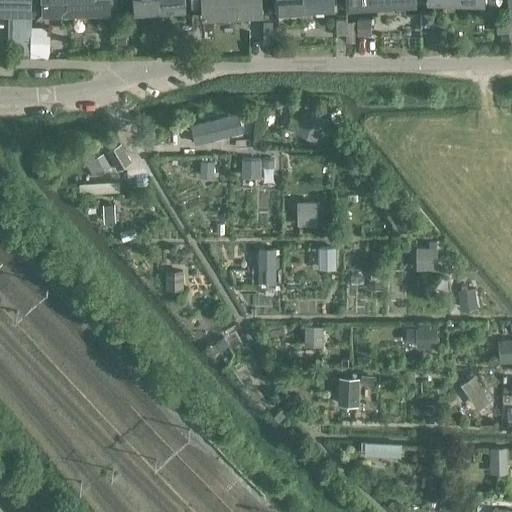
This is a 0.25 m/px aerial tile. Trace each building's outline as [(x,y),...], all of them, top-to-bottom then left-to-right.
[(34,0),(0,0),(0,17),(34,19),(34,0)] [(113,0),(43,0),(43,19),(113,18),(113,0)] [(187,0),(133,0),(135,19),(189,16),(187,0)] [(265,0),(202,0),(204,21),(266,18),(265,0)] [(336,0),(278,0),(279,20),(338,17),(336,0)] [(415,0),(349,0),(350,14),(416,11),(415,0)] [(489,0),(430,0),(430,8),(489,9),(489,0)] [(261,22),(261,44),(271,44),(271,22),(261,22)] [(359,23),(347,23),(347,39),(359,39),(359,23)] [(49,28),(31,28),(31,51),(49,51),(49,28)] [(193,44),(192,30),(181,30),(182,44),(193,44)] [(31,32),(14,32),(14,48),(30,48),(31,32)] [(305,110),(296,131),(315,139),(324,118),(305,110)] [(190,124),(195,142),(238,131),(235,112),(190,124)] [(130,162),(120,144),(107,151),(118,169),(130,162)] [(86,162),(93,174),(109,165),(103,153),(86,162)] [(354,167),(365,180),(376,171),(366,158),(354,167)] [(259,159),(241,159),(241,175),(259,175),(259,159)] [(212,162),(200,162),(200,174),(212,174),(212,162)] [(413,223),(399,199),(386,206),(401,231),(413,223)] [(299,205),(299,222),(316,222),(316,200),(295,200),(295,205),(299,205)] [(110,217),(109,205),(101,205),(102,217),(110,217)] [(437,240),(430,240),(430,247),(423,247),(423,268),(437,268),(437,240)] [(334,247),(318,247),(318,267),(334,267),(334,247)] [(266,268),(266,282),(274,282),(274,248),(258,248),(258,268),(266,268)] [(180,287),(180,271),(166,271),(166,287),(180,287)] [(322,327),(305,327),(305,344),(321,344),(322,327)] [(437,346),(436,329),(407,330),(407,339),(420,338),(420,346),(437,346)] [(511,341),(501,342),(502,361),(511,359),(511,341)] [(492,397),(477,376),(463,385),(478,407),(492,397)] [(342,403),(345,403),(347,404),(351,404),(352,403),(357,403),(358,379),(341,378),(341,388),(343,388),(342,403)] [(366,448),(366,454),(400,456),(401,444),(362,442),(362,448),(366,448)] [(511,448),(491,449),(491,473),(507,472),(507,457),(511,456),(511,448)] [(8,511),(0,502),(0,511),(8,511)]
